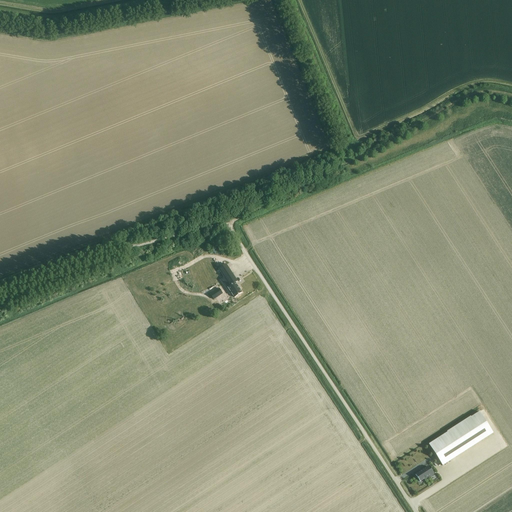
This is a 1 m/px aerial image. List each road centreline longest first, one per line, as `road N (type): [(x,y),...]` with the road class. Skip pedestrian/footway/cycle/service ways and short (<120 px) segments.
road 1 (unclassified): [(416,511),(225,223),(81,259),(0,290)]
road 2 (track): [(230,226),(460,98),(511,94)]
